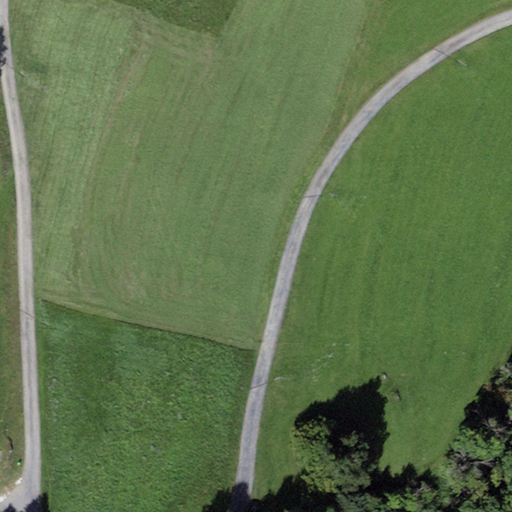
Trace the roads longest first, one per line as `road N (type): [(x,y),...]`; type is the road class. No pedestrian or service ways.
road 1 (track): [(237,511),(301,224),(340,147),(403,81),(471,29),(511,18)]
road 2 (track): [(6,0),(34,511)]
